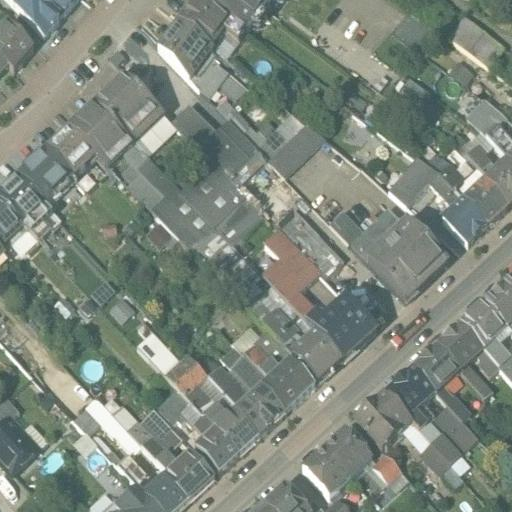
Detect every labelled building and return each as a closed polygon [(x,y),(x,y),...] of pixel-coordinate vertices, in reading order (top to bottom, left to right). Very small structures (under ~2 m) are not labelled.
[(2,0),(44,42),(51,34),(58,26),(63,20),(70,12),(79,0),(2,0)] [(199,0),(198,0),(178,26),(210,52),(223,35),(239,46),(246,36),(199,0)] [(259,6),(251,0),(198,0),(199,0),(246,36),(256,23),(250,18),(259,6)] [(251,0),(259,6),(266,12),(275,0),(251,0)] [(443,42),(488,73),(503,50),(459,20),(443,42)] [(210,52),(178,26),(158,54),(189,86),(213,54),(210,52)] [(33,54),(8,30),(0,39),(0,63),(8,72),(13,77),(33,54)] [(0,63),(0,79),(8,72),(0,63)] [(163,121),(124,81),(108,96),(110,98),(96,111),(94,109),(93,110),(128,146),(132,150),(163,121)] [(428,98),(409,84),(401,95),(420,109),(428,98)] [(502,120),(485,107),(465,124),(481,139),(486,144),(498,134),(507,126),(502,120)] [(93,110),(69,133),(97,163),(104,169),(118,156),(128,146),(93,110)] [(190,113),(173,131),(197,155),(198,155),(215,138),(190,113)] [(208,165),(201,179),(180,199),(175,194),(164,204),(151,217),(268,339),(284,356),(284,355),(289,350),(297,342),(275,319),(286,309),(263,286),(231,253),(263,222),(237,195),(267,166),(228,126),(215,138),(198,155),(208,165)] [(305,130),(267,167),(284,184),(324,145),(305,130)] [(97,163),(69,133),(47,155),(73,183),(74,185),(97,163)] [(511,148),(498,134),(486,144),(507,167),(507,168),(511,173),(511,148)] [(175,194),(144,161),(143,162),(132,150),(128,146),(118,156),(164,204),(175,194)] [(487,166),(472,151),(469,154),(472,157),(465,163),(477,175),(487,166)] [(47,155),(18,182),(44,210),(73,183),(47,155)] [(511,173),(507,168),(487,186),(511,213),(511,211),(511,173)] [(466,188),(451,171),(439,181),(442,184),(454,198),(466,188)] [(44,210),(18,182),(0,198),(0,208),(22,231),(38,249),(51,236),(42,226),(51,217),(44,210)] [(442,184),(430,194),(443,208),(445,206),(454,198),(442,184)] [(487,186),(463,208),(488,235),(511,213),(487,186)] [(463,208),(454,198),(445,206),(454,216),(443,226),(467,253),(488,235),(463,208)] [(0,208),(0,251),(22,231),(0,208)] [(354,209),(346,217),(361,233),(370,224),(354,209)] [(387,216),(349,253),(367,271),(404,234),(387,216)] [(404,234),(367,271),(404,310),(445,270),(425,249),(423,251),(405,233),(404,234)] [(296,254),(263,286),(286,309),(307,331),(316,341),(317,340),(327,331),(291,295),(307,279),(312,284),(318,278),(296,254)] [(511,294),(507,289),(484,311),(507,336),(511,330),(511,294)] [(327,331),(317,340),(343,368),(375,339),(349,311),(327,331)] [(507,336),(484,311),(460,332),(483,357),(490,351),(507,336)] [(343,368),(317,340),(316,341),(307,331),(300,338),(309,347),(297,358),(289,350),(284,355),(318,391),(343,368)] [(483,357),(460,332),(437,353),(459,379),(468,371),(483,357)] [(131,351),(154,375),(171,359),(148,335),(131,351)] [(268,339),(254,352),(275,373),(278,379),(269,387),(294,413),(318,391),(284,356),(268,339)] [(511,368),(496,351),(493,354),(490,351),(483,357),(504,381),(511,375),(511,376),(511,368)] [(254,352),(244,362),(269,387),(278,379),(275,373),(254,352)] [(235,353),(222,365),(231,375),(244,362),(235,353)] [(459,379),(437,353),(413,375),(436,400),(444,392),(459,379)] [(188,363),(166,384),(192,412),(205,399),(198,392),(207,384),(188,363)] [(249,406),(216,371),(211,375),(214,378),(208,384),(238,416),(262,442),(294,413),(269,387),(249,406)] [(495,401),(468,371),(459,379),(484,406),(488,402),(491,405),(495,401)] [(413,375),(385,400),(408,426),(417,417),(436,400),(413,375)] [(26,376),(17,384),(23,391),(32,382),(26,376)] [(32,382),(23,391),(30,398),(39,389),(32,382)] [(474,425),(444,392),(436,400),(450,416),(462,429),(466,425),(469,429),(474,425)] [(100,406),(92,400),(70,424),(82,434),(69,449),(85,462),(97,448),(87,439),(95,429),(113,445),(134,422),(107,398),(100,406)] [(262,442),(238,416),(228,424),(205,399),(192,412),(215,437),(240,463),(262,442)] [(385,400),(354,428),(381,458),(412,430),(408,426),(385,400)] [(7,405),(0,412),(0,434),(9,426),(19,418),(7,405)] [(215,437),(192,412),(185,418),(182,414),(178,418),(200,441),(207,444),(215,437)] [(172,416),(162,426),(168,433),(179,424),(172,416)] [(450,416),(436,428),(448,442),(462,429),(450,416)] [(459,463),(417,417),(408,426),(431,452),(449,471),(459,463)] [(0,434),(0,468),(12,482),(36,460),(22,445),(22,440),(9,426),(0,434)] [(162,426),(154,434),(160,441),(164,437),(168,440),(172,437),(168,433),(162,426)] [(346,436),(324,456),(351,484),(372,465),(346,436)] [(240,463),(215,437),(207,444),(196,454),(220,481),(240,463)] [(168,458),(149,438),(145,442),(148,446),(142,452),(168,479),(176,472),(173,466),(167,460),(168,458)] [(470,438),(456,451),(463,459),(478,446),(470,438)] [(449,471),(431,452),(421,462),(438,481),(449,471)] [(351,484),(324,456),(303,476),(329,504),(351,484)] [(151,486),(127,461),(123,465),(126,467),(123,469),(111,457),(107,461),(140,497),(151,486)] [(213,487),(189,461),(176,472),(168,479),(193,506),(213,487)] [(385,461),(372,474),(388,491),(401,478),(385,461)] [(144,501),(154,511),(186,511),(193,506),(168,479),(144,501)] [(51,483),(32,500),(42,511),(61,493),(51,483)] [(303,511),(285,492),(263,511),(303,511)] [(443,504),(451,511),(475,511),(456,492),(443,504)] [(154,511),(144,501),(140,497),(124,511),(115,511),(114,510),(111,511),(154,511)]
